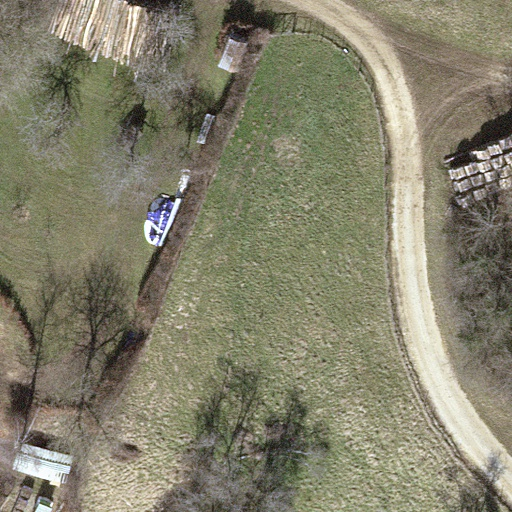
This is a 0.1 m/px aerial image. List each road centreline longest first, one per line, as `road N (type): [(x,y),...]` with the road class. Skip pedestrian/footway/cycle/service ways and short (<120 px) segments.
road 1 (track): [(511,494),(451,427),(399,299),(389,123),(360,35),(296,0)]
road 2 (track): [(511,81),(360,35)]
